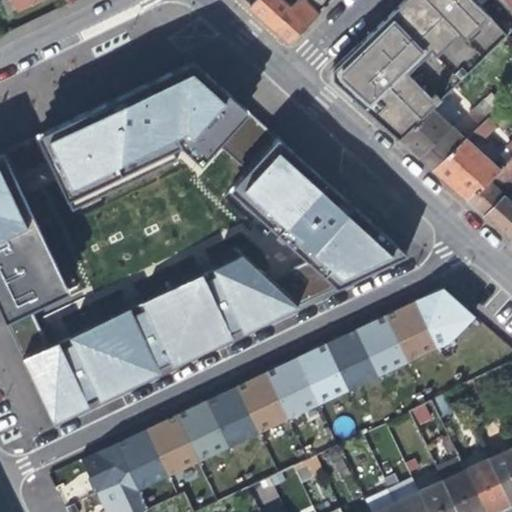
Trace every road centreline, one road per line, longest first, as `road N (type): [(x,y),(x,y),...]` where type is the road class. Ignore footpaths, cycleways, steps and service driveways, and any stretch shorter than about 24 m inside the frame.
road 1 (residential): [(478,245),(0,477)]
road 2 (residential): [(478,245),(288,75)]
road 3 (residential): [(0,58),(120,0)]
